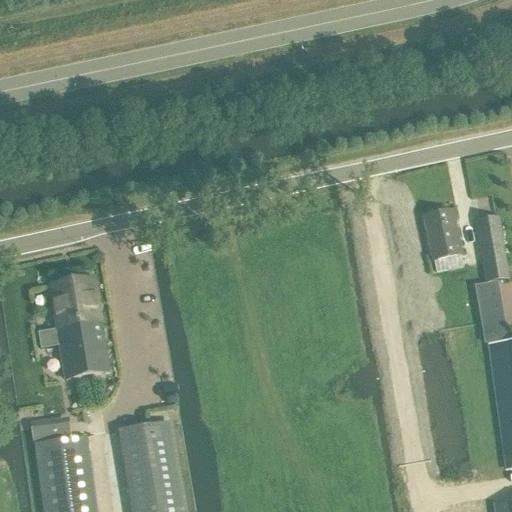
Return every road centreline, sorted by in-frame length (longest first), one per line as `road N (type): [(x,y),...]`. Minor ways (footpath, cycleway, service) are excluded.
road 1 (unclassified): [(511,136),(0,249)]
road 2 (tertiary): [(0,92),(428,0)]
road 3 (track): [(0,25),(127,0)]
